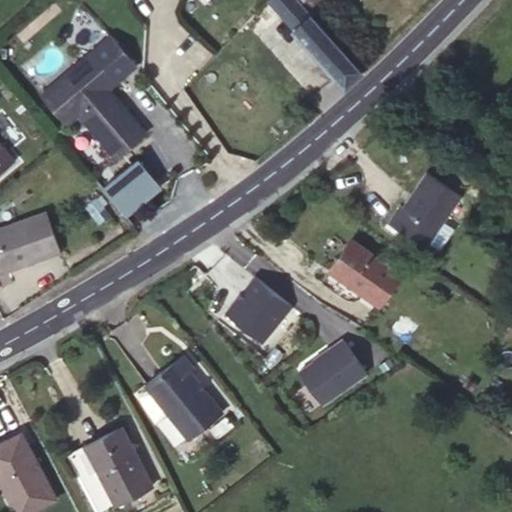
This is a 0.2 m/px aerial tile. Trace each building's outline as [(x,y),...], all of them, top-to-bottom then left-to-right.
[(267,0),(281,16),(299,0),(298,0),(267,0)] [(344,87),(361,71),(299,0),(281,16),(344,87)] [(110,37),(43,94),(66,122),(78,112),(115,158),(144,133),(111,93),(109,95),(105,91),(135,66),(110,37)] [(0,144),(0,173),(14,162),(0,144)] [(124,215),(162,186),(138,155),(100,184),(124,215)] [(387,220),(424,248),(462,197),(427,171),(399,209),(396,207),(387,220)] [(45,213),(0,228),(0,274),(59,254),(45,213)] [(351,239),(330,268),(381,303),(402,274),(351,239)] [(292,309),(255,277),(224,317),(261,349),(292,309)] [(366,380),(343,346),(300,376),(322,411),(366,380)] [(183,352),(144,382),(187,438),(221,412),(189,370),(193,366),(183,352)] [(121,424),(66,453),(96,511),(97,511),(152,483),(121,424)] [(22,432),(0,442),(0,470),(4,477),(0,478),(0,481),(16,511),(28,511),(57,497),(22,432)]
